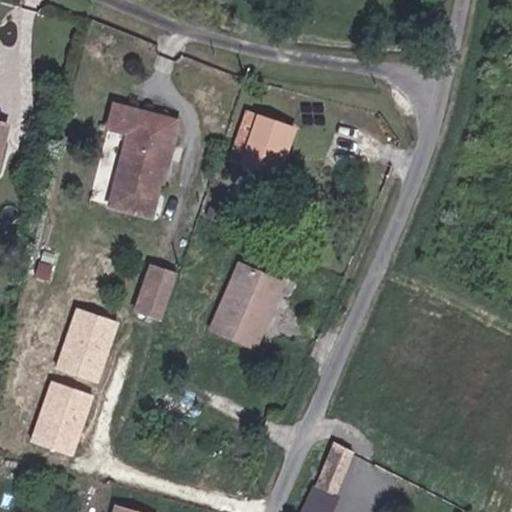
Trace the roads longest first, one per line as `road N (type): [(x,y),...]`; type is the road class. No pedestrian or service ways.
road 1 (unclassified): [(440,99),(413,187),(269,511)]
road 2 (residential): [(116,0),(244,46),(403,77),(440,99)]
